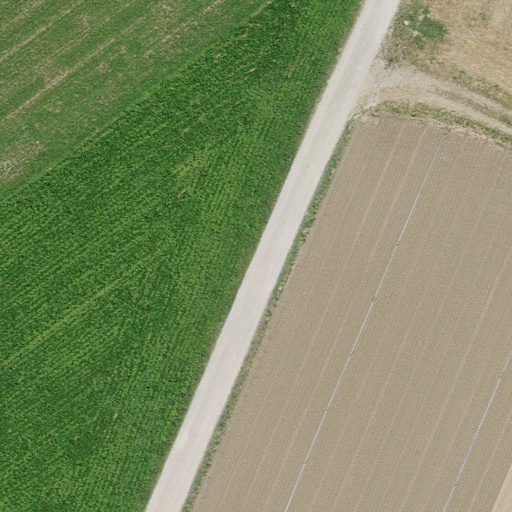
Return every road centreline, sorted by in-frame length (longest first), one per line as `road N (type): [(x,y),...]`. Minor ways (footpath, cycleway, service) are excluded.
road 1 (track): [(385,0),(166,511)]
road 2 (track): [(347,84),(419,86),(511,123)]
